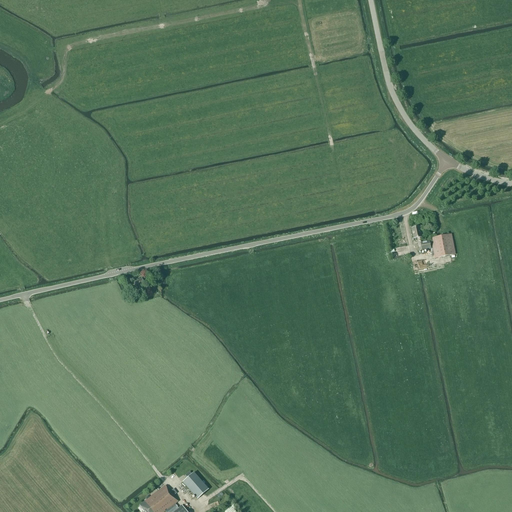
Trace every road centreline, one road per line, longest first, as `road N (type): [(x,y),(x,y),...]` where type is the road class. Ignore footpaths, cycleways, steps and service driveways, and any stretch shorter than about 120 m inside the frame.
road 1 (tertiary): [(0,300),(403,213),(448,160)]
road 2 (tertiary): [(448,160),(395,99),(370,0)]
